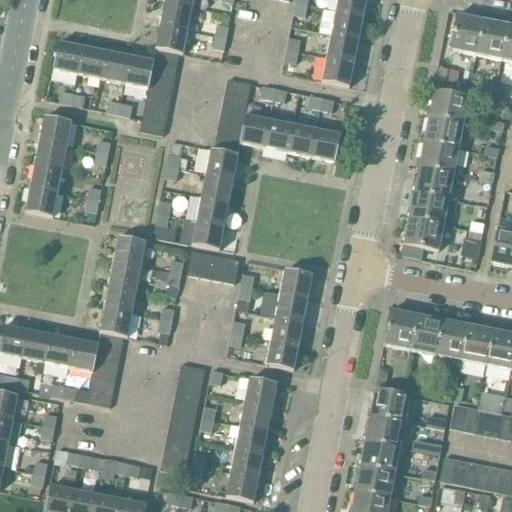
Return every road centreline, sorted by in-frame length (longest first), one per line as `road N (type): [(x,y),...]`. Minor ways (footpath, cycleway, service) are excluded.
road 1 (residential): [(190,142),(205,71),(391,108)]
road 2 (residential): [(311,511),(359,271)]
road 3 (residential): [(359,271),(391,108)]
road 4 (residential): [(511,303),(359,271)]
road 5 (tertiary): [(25,0),(0,129)]
